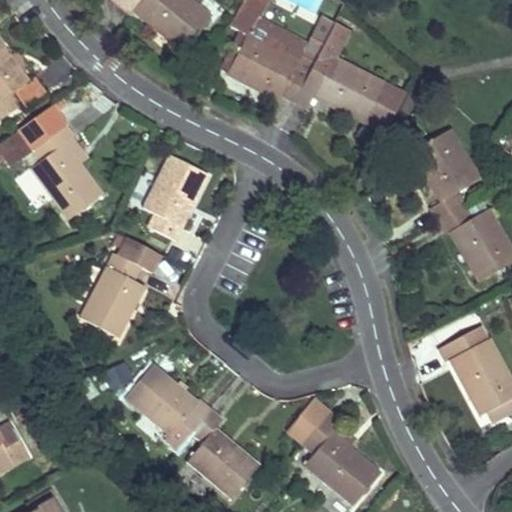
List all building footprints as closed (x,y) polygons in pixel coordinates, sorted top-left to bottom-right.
[(182,53),(209,19),(185,0),(110,0),(129,16),(132,12),(182,53)] [(255,19),(244,40),(238,37),(220,72),(277,101),(280,97),(293,104),(315,61),(334,25),(343,6),(336,0),(329,0),(306,45),(255,19)] [(258,0),(256,4),(252,11),(247,8),(241,4),(227,29),(240,35),(238,37),(244,40),(255,19),(265,0),(258,0)] [(256,4),(258,0),(243,0),(241,4),(247,8),(252,11),(256,4)] [(364,125),(384,87),(333,61),(348,32),(334,25),(315,61),(293,104),(306,111),(313,98),(364,125)] [(12,95),(28,83),(0,46),(0,122),(21,107),(12,95)] [(384,87),(364,125),(383,134),(405,97),(384,87)] [(68,222),(102,196),(64,145),(71,140),(74,138),(52,109),(17,134),(0,145),(0,160),(4,158),(11,167),(21,160),(30,171),(68,222)] [(455,195),(478,181),(448,131),(411,154),(441,203),(429,210),(437,223),(463,208),(455,195)] [(174,242),(207,176),(169,158),(143,209),(155,215),(147,229),(174,242)] [(471,221),(486,211),(480,201),(465,210),(471,221)] [(479,284),(511,263),(511,255),(486,211),(471,221),(465,210),(463,208),(437,223),(445,236),(449,233),(479,284)] [(151,275),(160,257),(125,240),(116,257),(112,255),(79,320),(117,340),(144,288),(133,282),(139,269),(151,275)] [(511,386),(480,327),(437,351),(445,363),(449,361),(480,417),(486,414),(510,401),(511,399),(511,386)] [(190,435),(209,411),(197,402),(195,404),(152,367),(124,400),(169,437),(179,425),(190,435)] [(352,508),(379,475),(350,451),(330,434),(336,427),(339,423),(312,400),(285,434),(312,456),(302,467),(352,508)] [(511,412),(511,405),(510,401),(486,414),(492,423),(511,412)] [(22,405),(9,412),(16,424),(29,417),(22,405)] [(214,430),(221,421),(209,411),(190,435),(202,444),(186,463),(230,500),(258,467),(214,430)] [(0,427),(9,423),(5,417),(0,419),(0,427)] [(0,427),(0,471),(27,457),(9,423),(0,427)] [(330,434),(350,451),(356,443),(336,427),(330,434)] [(58,511),(53,502),(34,511),(58,511)]
